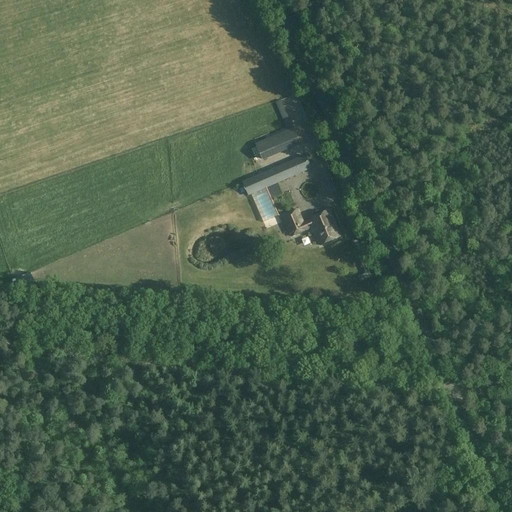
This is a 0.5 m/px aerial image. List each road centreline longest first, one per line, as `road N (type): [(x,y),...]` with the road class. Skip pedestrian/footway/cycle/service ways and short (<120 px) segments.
road 1 (unclassified): [(505,511),(276,0)]
road 2 (track): [(511,386),(436,393),(0,343)]
